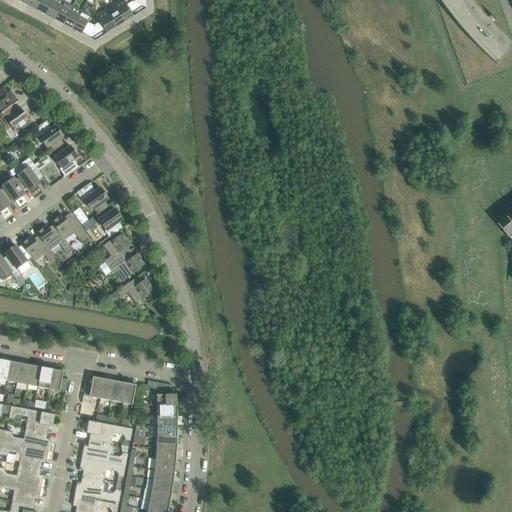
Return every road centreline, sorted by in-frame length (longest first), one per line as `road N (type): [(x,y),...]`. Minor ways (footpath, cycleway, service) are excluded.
road 1 (residential): [(199,378),(166,249),(113,155)]
road 2 (residential): [(51,511),(81,356)]
road 3 (residential): [(0,236),(113,155)]
road 4 (residential): [(189,511),(199,378)]
road 5 (residential): [(113,155),(19,62)]
road 6 (residential): [(199,378),(81,356)]
